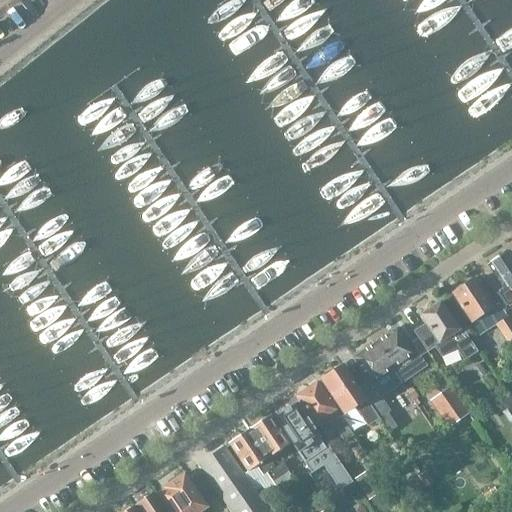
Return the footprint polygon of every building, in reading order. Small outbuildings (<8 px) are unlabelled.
[(511,258),(508,253),(487,266),(501,288),(492,294),(498,304),(504,313),(511,307),(511,258)] [(507,345),(511,341),(511,324),(504,313),(498,304),(495,306),(487,294),(484,296),(473,280),(451,295),(471,325),(471,324),(479,337),(494,327),(507,345)] [(477,353),(461,329),(458,331),(440,303),(419,317),(425,325),(413,333),(427,353),(435,347),(442,358),(457,352),(463,362),(477,353)] [(396,330),(374,344),(392,370),(401,383),(425,367),(419,358),(420,357),(410,343),(407,345),(396,330)] [(392,370),(374,344),(352,359),(369,384),(359,391),(378,419),(389,412),(377,394),(385,389),(378,379),(379,378),(381,381),(391,375),(389,372),(392,370)] [(343,368),(321,383),(342,415),(354,407),(359,413),(368,427),(378,419),(359,391),(343,368)] [(314,426),(317,424),(327,439),(337,432),(344,443),(352,437),(345,427),(316,383),(295,397),(314,426)] [(448,387),(432,398),(449,424),(465,414),(448,387)] [(295,404),(274,419),(304,464),(311,474),(323,466),(340,491),(353,483),(328,446),(325,448),(295,404)] [(269,417),(248,431),(280,479),(273,484),(275,488),(280,494),(296,484),(282,463),(278,465),(272,457),(288,446),(269,417)] [(280,479),(248,431),(228,445),(247,473),(243,476),(255,493),(262,489),(266,494),(275,488),(273,484),(280,479)] [(268,511),(255,493),(243,476),(224,448),(197,466),(229,511),(268,511)] [(353,480),(368,501),(387,489),(373,467),(353,480)] [(159,495),(156,497),(166,511),(201,511),(206,509),(199,499),(183,476),(179,479),(175,478),(168,483),(167,487),(163,490),(164,492),(163,492),(164,493),(165,493),(167,495),(160,500),(158,497),(160,496),(159,495)] [(163,511),(153,496),(134,509),(136,511),(163,511)]
